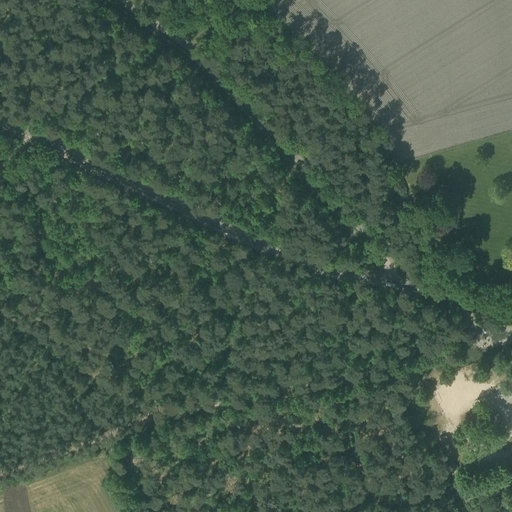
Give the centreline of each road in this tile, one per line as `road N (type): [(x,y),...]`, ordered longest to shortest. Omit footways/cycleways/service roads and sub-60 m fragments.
road 1 (track): [(0,475),(141,422),(476,347)]
road 2 (tertiary): [(387,281),(277,252),(0,121)]
road 3 (unclassified): [(387,281),(384,257),(230,84),(120,0)]
road 4 (track): [(287,390),(292,338),(235,361),(223,352),(153,342),(125,364)]
road 5 (tertiary): [(511,307),(387,281)]
